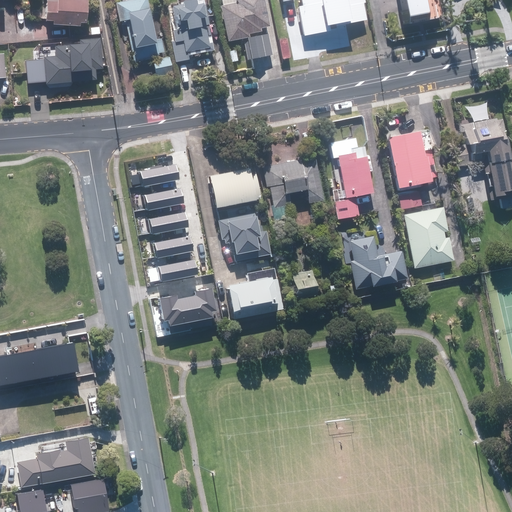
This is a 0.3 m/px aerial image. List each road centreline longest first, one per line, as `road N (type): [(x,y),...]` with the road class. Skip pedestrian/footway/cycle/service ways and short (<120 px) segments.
road 1 (residential): [(87,133),(511,53)]
road 2 (residential): [(154,511),(87,133)]
